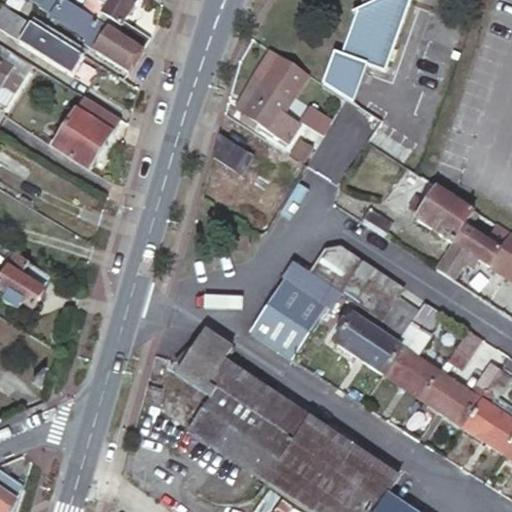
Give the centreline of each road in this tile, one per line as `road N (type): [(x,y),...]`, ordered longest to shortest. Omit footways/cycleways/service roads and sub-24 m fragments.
road 1 (residential): [(480,511),(244,344),(215,297)]
road 2 (secondary): [(219,10),(128,300)]
road 3 (residential): [(511,340),(298,207)]
road 4 (secondary): [(128,300),(92,423)]
road 5 (residential): [(298,207),(245,283),(215,297)]
